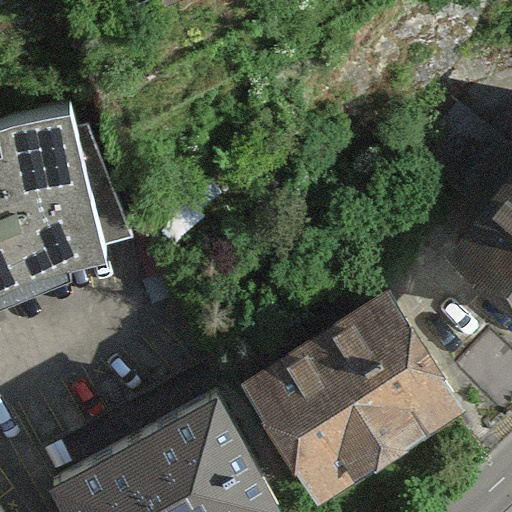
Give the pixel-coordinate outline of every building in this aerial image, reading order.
[(162,0),(171,18),(208,0),(162,0)] [(0,312),(136,254),(71,106),(9,133),(18,154),(0,162),(0,312)] [(511,149),(444,236),(511,288),(511,149)] [(405,293),(253,388),(331,511),(340,511),(486,421),(405,293)] [(293,511),(230,392),(58,483),(74,511),(293,511)] [(13,511),(0,493),(0,511),(13,511)]
